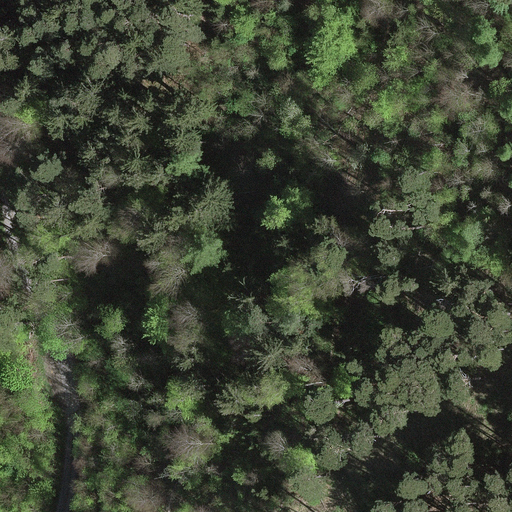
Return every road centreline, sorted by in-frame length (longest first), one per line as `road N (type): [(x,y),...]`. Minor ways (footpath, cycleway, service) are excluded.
road 1 (track): [(33,0),(63,134),(167,276),(185,332),(188,431),(173,511)]
road 2 (track): [(59,511),(71,457),(69,372),(21,271),(0,84)]
